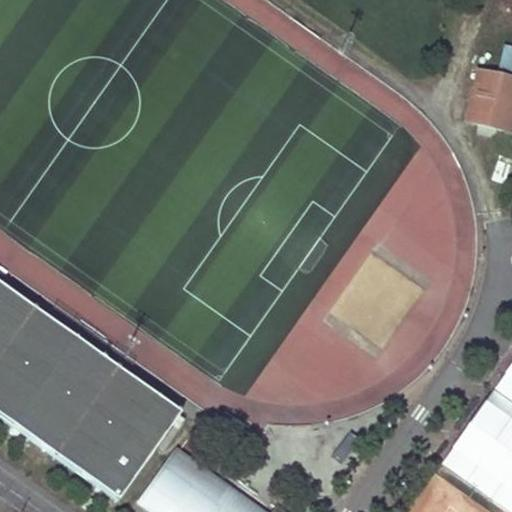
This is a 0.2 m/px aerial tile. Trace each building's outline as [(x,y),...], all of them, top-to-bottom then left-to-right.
[(497,69),(511,73),(511,48),(503,46),(497,69)] [(511,79),(476,70),(463,121),(509,132),(511,118),(511,79)] [(179,415),(0,287),(0,419),(117,503),(179,415)] [(511,511),(511,363),(441,464),(509,511),(511,511)] [(175,455),(140,504),(151,511),(281,511),(274,507),(270,511),(237,511),(229,506),(235,498),(175,455)] [(237,511),(255,511),(235,498),(229,506),(237,511)]
